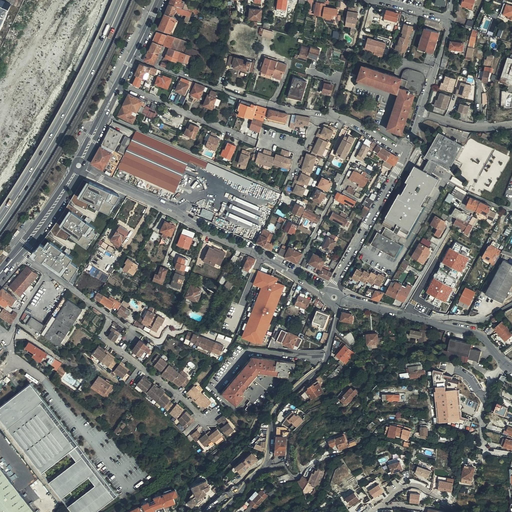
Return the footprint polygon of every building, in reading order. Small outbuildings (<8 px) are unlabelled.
[(12,5),(0,0),(0,28),(1,30),(12,5)] [(189,10),(190,7),(191,6),(191,4),(186,3),(185,4),(172,0),(171,0),(170,4),(189,10)] [(288,0),(278,0),(277,11),(286,13),(288,0)] [(465,0),(465,2),(464,1),(462,6),(473,10),(476,0),(465,0)] [(511,2),(507,1),(506,4),(505,4),(500,18),(506,20),(507,16),(511,17),(510,19),(511,19),(511,2)] [(192,13),(194,8),(190,7),(189,10),(170,4),(166,14),(173,16),(174,16),(176,12),(191,16),(192,13)] [(203,12),(204,10),(195,7),(194,8),(192,13),(199,15),(201,12),(203,12)] [(250,19),(261,20),(262,10),(251,9),(250,19)] [(387,10),(385,19),(397,22),(399,13),(387,10)] [(359,13),(355,12),(348,11),(346,22),(353,23),(352,26),(356,26),(359,13)] [(177,19),(174,16),(173,16),(166,14),(159,29),(171,33),(177,19)] [(353,23),(346,22),(345,27),(352,28),(351,31),(355,32),(356,29),(356,26),(352,26),(353,23)] [(412,31),(414,26),(405,24),(398,45),(397,45),(395,50),(406,53),(412,31)] [(433,53),(439,32),(426,28),(420,49),(433,53)] [(273,36),(274,32),(264,29),(263,34),(262,37),(272,40),(273,36)] [(476,37),(478,31),(474,29),(470,43),(469,48),(474,49),(476,42),(476,37)] [(158,32),(153,42),(163,46),(165,47),(169,48),(170,48),(172,49),(175,38),(158,32)] [(375,50),(374,54),(383,56),(387,42),(368,37),(365,48),(375,50)] [(190,43),(175,38),(172,49),(186,54),(188,48),(190,43)] [(466,47),(467,47),(468,42),(464,41),(464,44),(452,42),(450,49),(465,51),(466,47)] [(163,46),(153,42),(153,44),(149,51),(159,55),(163,46)] [(311,47),(310,49),(310,50),(308,50),(308,48),(302,47),(299,57),(308,59),(308,58),(313,59),(313,57),(318,58),(320,50),(311,47)] [(172,49),(170,48),(165,59),(171,60),(177,63),(178,61),(187,65),(189,60),(191,61),(192,56),(186,54),(172,49)] [(207,55),(188,48),(186,54),(192,56),(205,60),(207,55)] [(473,53),(474,49),(469,48),(468,48),(467,52),(466,56),(472,58),(473,53)] [(159,55),(149,51),(145,61),(155,65),(159,55)] [(246,72),(249,72),(252,63),(231,57),(228,65),(231,66),(231,67),(234,68),(235,67),(246,70),(246,72)] [(511,58),(509,57),(501,80),(511,84),(511,58)] [(262,72),(273,76),(282,78),(284,71),(285,72),(288,65),(266,58),(261,72),(262,72)] [(156,75),(158,69),(147,66),(140,63),(135,75),(137,76),(143,78),(147,80),(150,74),(151,73),(156,75)] [(405,79),(362,65),(357,80),(376,86),(399,94),(387,129),(401,134),(403,130),(403,131),(415,95),(410,93),(410,91),(405,90),(408,81),(405,79)] [(142,80),(143,78),(137,76),(135,80),(143,84),(144,81),(142,80)] [(163,78),(158,77),(156,84),(168,88),(171,78),(164,76),(163,78)] [(444,83),(442,89),(452,93),(457,79),(446,76),(444,83)] [(190,89),(193,82),(179,77),(177,80),(180,81),(176,90),(184,94),(187,88),(190,89)] [(301,97),(306,82),(303,81),(303,80),(294,77),(289,94),(301,97)] [(203,90),(206,91),(207,88),(202,85),(193,82),(190,89),(193,90),(191,94),(199,98),(200,98),(203,90)] [(334,85),(330,84),(325,83),(323,93),(331,95),(334,85)] [(459,90),(457,96),(468,99),(472,86),(462,83),(459,90)] [(215,102),(216,98),(215,97),(216,92),(211,91),(210,95),(208,95),(204,105),(212,109),(214,104),(215,104),(216,102),(215,102)] [(503,106),(511,105),(511,91),(502,92),(503,106)] [(438,100),(436,106),(447,110),(451,96),(441,93),(438,100)] [(123,105),(130,109),(137,112),(140,105),(143,100),(137,97),(129,94),(123,105)] [(234,104),(236,98),(226,95),(224,101),(234,104)] [(260,133),(262,124),(267,109),(253,105),(242,100),(237,112),(239,112),(238,115),(243,117),(244,116),(252,119),(249,129),(260,133)] [(150,108),(158,111),(160,106),(153,103),(150,108)] [(458,111),(468,114),(470,106),(461,103),(458,111)] [(143,114),(146,108),(144,107),(140,105),(137,112),(143,114)] [(131,115),(133,111),(123,106),(118,116),(133,123),(136,117),(134,116),(131,115)] [(286,122),(288,114),(284,113),(270,109),(268,117),(286,122)] [(295,123),(308,126),(310,118),(309,117),(296,115),(295,123)] [(187,128),(185,131),(184,134),(195,139),(200,127),(190,123),(188,128),(187,128)] [(110,127),(102,144),(114,150),(123,133),(110,127)] [(324,127),(323,129),(324,130),(324,131),(322,130),(319,129),(317,133),(324,136),(330,139),(334,131),(324,127)] [(258,140),(260,133),(249,129),(247,134),(245,133),(245,135),(258,140)] [(124,155),(124,156),(131,159),(139,142),(140,143),(144,134),(137,130),(132,139),(128,148),(124,155)] [(426,157),(430,159),(438,163),(450,170),(464,146),(439,132),(426,157)] [(323,139),(324,136),(317,133),(316,136),(319,138),(320,138),(319,140),(318,139),(316,144),(325,148),(328,142),(323,139)] [(165,143),(144,134),(140,143),(149,146),(169,155),(198,168),(198,167),(199,165),(201,159),(165,143)] [(215,150),(220,139),(210,135),(206,146),(215,150)] [(341,154),(346,156),(355,138),(349,135),(348,138),(347,140),(344,139),(338,151),(342,152),(341,154)] [(128,148),(132,139),(126,136),(121,145),(128,148)] [(149,146),(140,143),(139,142),(131,159),(141,163),(145,153),(149,146)] [(230,160),(236,146),(228,143),(225,150),(223,149),(220,156),(230,160)] [(110,164),(103,177),(111,180),(113,177),(119,166),(124,156),(124,155),(118,152),(114,150),(102,144),(92,162),(96,164),(103,168),(106,162),(110,164)] [(321,156),(325,148),(316,144),(315,146),(316,147),(315,148),(314,148),(311,146),(309,150),(321,156)] [(357,155),(364,159),(370,147),(363,144),(357,155)] [(128,148),(121,145),(118,152),(124,155),(128,148)] [(392,170),(399,158),(398,158),(390,153),(378,145),(375,148),(373,152),(383,159),(390,163),(391,164),(388,168),(392,170)] [(254,154),(251,161),(263,164),(268,151),(264,150),(263,153),(262,155),(261,154),(261,153),(258,152),(258,155),(254,154)] [(275,157),(272,164),(281,166),(286,151),(282,150),(280,155),(280,156),(278,156),(279,155),(276,154),(275,157)] [(244,155),(244,154),(241,153),(238,163),(246,166),(251,152),(247,151),(246,154),(246,155),(245,156),(244,155)] [(268,151),(263,164),(271,167),(272,164),(275,157),(272,156),(272,158),(270,157),(271,156),(272,152),(268,151)] [(286,151),(281,166),(289,169),(292,159),(289,158),(289,159),(287,159),(288,158),(290,152),(286,151)] [(345,159),(346,156),(341,154),(342,152),(338,151),(336,154),(345,159)] [(145,153),(141,163),(180,179),(181,180),(185,169),(145,153)] [(301,160),(314,165),(316,157),(306,153),(306,156),(307,156),(306,158),(305,158),(305,157),(302,157),(301,160)] [(124,156),(119,166),(176,189),(180,179),(141,163),(131,159),(124,156)] [(208,162),(201,159),(199,165),(206,168),(208,162)] [(430,159),(425,168),(433,172),(438,163),(430,159)] [(311,173),(314,165),(301,160),(299,164),(303,165),(304,166),(303,168),(302,167),(301,170),(311,173)] [(100,173),(102,177),(103,177),(110,164),(106,162),(103,168),(100,173)] [(212,164),(208,162),(206,168),(205,170),(249,189),(252,182),(252,181),(250,181),(212,164)] [(96,164),(93,168),(100,173),(103,168),(96,164)] [(424,170),(416,165),(402,189),(404,191),(402,194),(400,193),(383,225),(387,227),(382,234),(378,232),(371,244),(395,258),(402,246),(398,243),(402,236),(406,238),(424,206),(422,205),(424,202),(426,203),(439,179),(431,174),(424,170)] [(119,166),(113,177),(172,201),(176,189),(119,166)] [(371,176),(367,173),(365,177),(356,172),(356,173),(353,171),(349,178),(352,179),(352,180),(364,187),(368,179),(369,180),(371,176)] [(294,181),(301,184),(301,183),(307,185),(310,177),(301,173),(300,176),(301,176),(301,178),(299,177),(296,176),(294,181)] [(71,197),(81,203),(85,205),(90,196),(85,193),(92,181),(84,177),(81,181),(71,197)] [(113,177),(111,180),(116,182),(168,204),(170,205),(172,201),(113,177)] [(328,190),(330,185),(331,182),(322,178),(318,186),(327,191),(328,190)] [(300,186),(301,184),(294,181),(292,186),(295,188),(296,188),(295,190),(294,189),(293,192),(302,196),(306,189),(300,186)] [(324,198),(326,193),(318,189),(313,198),(320,202),(323,197),(324,198)] [(127,196),(113,190),(111,194),(102,210),(100,213),(107,216),(111,219),(113,220),(127,196)] [(97,207),(102,210),(111,194),(106,191),(97,207)] [(462,200),(466,195),(457,191),(455,196),(462,200)] [(355,204),(356,204),(357,201),(356,201),(356,202),(338,192),(335,197),(336,198),(335,199),(344,204),(345,202),(354,206),(355,204)] [(370,208),(374,201),(367,197),(362,204),(365,206),(370,208)] [(475,200),(470,197),(466,206),(471,208),(475,200)] [(307,204),(299,200),(297,204),(296,203),(294,207),(292,212),(300,216),(302,213),(303,213),(305,209),(307,204)] [(478,201),(475,200),(471,208),(477,211),(481,202),(478,201)] [(489,216),(492,211),(491,210),(492,207),(481,202),(477,211),(489,216)] [(365,216),(370,208),(365,206),(360,214),(364,217),(365,216)] [(200,215),(212,219),(215,212),(203,208),(200,215)] [(473,217),(474,215),(472,214),(471,217),(468,215),(468,213),(463,211),(463,212),(456,208),(452,215),(458,218),(469,224),(473,217)] [(319,222),(321,217),(305,209),(303,213),(303,214),(319,222)] [(497,213),(492,211),(489,216),(487,218),(494,221),(497,213)] [(258,228),(268,215),(265,212),(261,217),(257,214),(256,216),(252,213),(251,214),(249,212),(247,216),(258,224),(256,227),(258,228)] [(348,221),(348,220),(333,213),(330,218),(345,226),(348,227),(350,222),(348,221)] [(69,219),(61,214),(53,226),(56,227),(62,232),(63,232),(69,224),(77,228),(79,224),(69,219)] [(318,224),(319,222),(303,214),(302,216),(318,224)] [(215,224),(226,229),(229,221),(215,216),(212,222),(215,224)] [(439,237),(446,225),(445,224),(446,222),(436,216),(432,224),(439,229),(436,234),(439,237)] [(464,232),(468,235),(477,219),(473,217),(469,224),(458,218),(456,221),(455,223),(462,227),(466,229),(465,232),(464,232)] [(171,236),(176,226),(165,221),(161,231),(164,233),(162,236),(166,238),(168,234),(171,236)] [(297,228),(298,225),(288,221),(283,229),(292,233),(295,227),(297,228)] [(299,230),(306,234),(308,230),(298,225),(297,228),(297,229),(299,230)] [(129,232),(119,227),(110,240),(114,242),(113,245),(118,248),(129,232)] [(153,229),(142,249),(149,253),(160,233),(153,229)] [(265,247),(271,250),(274,245),(267,241),(270,233),(263,230),(257,242),(265,247)] [(182,233),(178,243),(190,247),(193,238),(182,233)] [(64,237),(57,248),(74,258),(81,247),(64,237)] [(336,241),(334,240),(329,237),(323,248),(331,252),(336,241)] [(432,242),(424,238),(421,243),(429,247),(432,242)] [(444,300),(448,302),(470,256),(468,255),(471,248),(457,241),(454,247),(450,246),(428,292),(429,292),(426,300),(440,307),(444,300)] [(429,247),(421,243),(413,257),(424,263),(431,251),(429,251),(430,248),(429,247)] [(204,261),(209,263),(211,260),(220,264),(225,253),(220,250),(221,248),(214,244),(212,249),(210,247),(204,261)] [(57,248),(51,245),(48,251),(66,261),(71,263),(83,270),(86,265),(74,258),(57,248)] [(81,247),(74,258),(86,265),(93,253),(81,247)] [(286,258),(297,264),(302,254),(297,251),(293,249),(290,247),(285,257),(286,258)] [(45,249),(42,255),(49,259),(58,265),(59,263),(63,265),(66,261),(48,251),(45,249)] [(492,262),(497,254),(491,251),(488,249),(483,257),(492,262)] [(323,277),(330,280),(333,273),(329,271),(330,268),(323,265),(325,259),(314,254),(307,268),(323,277)] [(243,268),(248,271),(250,267),(254,259),(249,256),(243,268)] [(177,268),(184,270),(186,266),(188,266),(188,264),(187,263),(188,260),(179,257),(175,267),(176,268),(177,268)] [(128,271),(129,271),(134,262),(128,258),(125,263),(126,264),(123,269),(128,272),(128,271)] [(254,259),(250,267),(257,270),(259,265),(261,262),(254,259)] [(329,266),(335,270),(338,264),(339,264),(333,260),(329,266)] [(511,263),(504,260),(486,294),(503,303),(509,291),(511,292),(511,263)] [(129,271),(134,275),(139,268),(137,267),(138,265),(134,262),(129,271)] [(274,274),(280,278),(283,274),(267,264),(263,262),(261,266),(261,267),(267,269),(274,274)] [(38,276),(27,267),(10,287),(20,296),(38,276)] [(165,276),(167,269),(161,267),(159,275),(156,274),(153,280),(162,283),(163,280),(165,280),(166,277),(165,276)] [(110,277),(92,268),(89,274),(106,283),(110,277)] [(184,276),(185,271),(184,270),(177,268),(175,275),(171,287),(179,290),(181,284),(182,284),(185,277),(184,276)] [(381,287),(386,277),(380,273),(378,275),(372,271),(371,274),(365,270),(364,272),(358,268),(352,278),(359,282),(360,280),(366,283),(367,281),(373,285),(374,283),(381,287)] [(229,292),(235,283),(228,279),(223,288),(229,292)] [(387,293),(396,298),(397,298),(402,287),(403,286),(393,280),(387,293)] [(187,297),(196,301),(197,302),(200,295),(199,294),(201,289),(191,285),(186,297),(187,297)] [(397,298),(396,298),(405,302),(407,296),(408,296),(413,287),(408,285),(407,289),(402,287),(397,298)] [(3,288),(0,291),(0,294),(9,302),(13,305),(17,308),(20,310),(22,304),(3,288)] [(462,295),(473,300),(476,293),(466,288),(462,295)] [(377,290),(372,299),(380,301),(385,292),(377,290)] [(95,298),(100,302),(104,296),(95,291),(95,292),(96,292),(95,293),(96,294),(97,295),(95,298)] [(0,294),(0,303),(5,308),(8,303),(9,302),(0,294)] [(311,300),(299,295),(295,304),(307,309),(311,300)] [(104,296),(100,302),(111,309),(113,305),(114,306),(116,303),(104,296)] [(45,326),(28,315),(23,322),(40,333),(59,345),(82,310),(64,297),(45,326)] [(322,308),(325,304),(317,297),(315,301),(322,308)] [(120,306),(118,309),(119,310),(117,314),(125,319),(127,316),(124,313),(127,310),(120,306)] [(3,319),(11,325),(12,323),(18,315),(9,309),(7,312),(3,319)] [(152,312),(148,310),(141,323),(146,326),(147,324),(149,325),(153,326),(151,329),(157,332),(161,326),(159,325),(160,323),(162,324),(165,319),(152,312)] [(317,311),(313,322),(320,325),(319,327),(324,329),(329,316),(317,311)] [(353,314),(342,312),(340,320),(352,323),(353,320),(354,320),(355,319),(353,314)] [(511,335),(511,332),(503,322),(495,329),(505,341),(511,335)] [(112,327),(108,333),(110,334),(109,336),(108,337),(115,342),(121,333),(112,327)] [(273,339),(277,340),(282,329),(278,328),(273,339)] [(282,329),(277,340),(276,341),(293,349),(294,347),(298,348),(303,340),(282,329)] [(422,332),(421,332),(419,338),(418,342),(423,343),(423,341),(424,341),(430,340),(432,339),(433,337),(430,336),(430,331),(423,330),(422,332)] [(211,351),(220,355),(224,346),(188,332),(185,338),(190,340),(190,341),(195,343),(195,344),(202,347),(211,351)] [(357,344),(352,332),(345,334),(344,338),(351,345),(357,344)] [(441,343),(443,333),(436,332),(434,342),(441,343)] [(367,335),(367,345),(372,345),(372,348),(378,348),(378,344),(379,344),(378,334),(367,335)] [(451,339),(443,337),(441,344),(439,349),(443,350),(448,351),(451,339)] [(133,351),(144,359),(147,354),(149,353),(141,347),(144,343),(139,339),(136,343),(137,344),(133,351)] [(448,351),(443,350),(441,358),(467,364),(468,359),(479,362),(482,352),(471,349),(472,344),(451,339),(448,351)] [(53,362),(55,359),(29,343),(26,347),(35,353),(33,356),(40,361),(44,356),(49,359),(53,362)] [(153,345),(149,343),(147,345),(144,343),(141,347),(149,353),(150,354),(151,352),(150,351),(150,350),(151,348),(153,345)] [(337,356),(344,362),(348,358),(353,352),(346,345),(337,356)] [(93,354),(101,361),(107,353),(108,352),(109,352),(106,349),(105,351),(104,352),(98,347),(93,354)] [(107,353),(101,361),(112,369),(117,363),(114,360),(115,359),(107,353)] [(155,365),(162,371),(168,363),(158,355),(152,362),(155,364),(155,365)] [(290,371),(294,372),(296,363),(253,357),(223,393),(237,405),(245,396),(242,394),(244,392),(243,391),(258,372),(289,376),(290,371)] [(346,366),(343,363),(341,360),(339,363),(341,365),(336,370),(328,378),(330,380),(337,375),(346,366)] [(121,362),(114,371),(123,378),(128,371),(122,367),(124,365),(125,364),(121,362)] [(167,377),(172,382),(173,380),(180,373),(170,365),(161,375),(166,379),(167,377)] [(60,366),(56,373),(63,376),(67,370),(60,366)] [(417,372),(416,367),(409,368),(411,379),(426,377),(426,375),(424,375),(423,371),(417,372)] [(460,393),(462,386),(447,380),(449,375),(446,374),(447,371),(435,368),(433,375),(441,377),(438,385),(460,393)] [(173,380),(180,386),(181,385),(184,388),(190,381),(180,373),(173,380)] [(99,375),(93,385),(108,396),(114,386),(110,383),(106,380),(99,375)] [(137,384),(145,392),(151,385),(145,380),(146,379),(148,378),(144,375),(137,384)] [(319,383),(316,376),(304,387),(305,388),(295,397),(299,400),(303,398),(307,402),(311,400),(306,391),(319,383)] [(506,378),(502,376),(498,382),(502,384),(506,378)] [(29,383),(0,405),(0,416),(73,511),(101,511),(117,500),(29,383)] [(324,393),(319,383),(306,391),(311,400),(324,393)] [(147,393),(157,401),(163,394),(164,393),(166,391),(161,387),(159,388),(154,384),(147,393)] [(108,396),(93,385),(91,387),(106,398),(108,396)] [(191,399),(194,402),(194,401),(196,400),(202,393),(194,385),(188,392),(193,397),(192,398),(191,399)] [(347,405),(359,392),(356,389),(355,391),(351,388),(343,396),(344,397),(341,400),(347,405)] [(212,402),(202,393),(196,400),(202,406),(203,406),(206,408),(212,402)] [(406,402),(406,394),(396,393),(396,395),(383,394),(383,402),(389,402),(389,401),(406,402)] [(157,401),(167,410),(172,403),(169,401),(170,400),(163,394),(157,401)] [(257,407),(250,401),(247,405),(248,407),(245,410),(251,415),(257,407)] [(167,410),(177,418),(183,411),(176,405),(175,406),(172,403),(167,410)] [(508,408),(503,405),(502,408),(497,405),(494,412),(505,416),(507,411),(508,408)] [(288,425),(299,413),(296,410),(290,417),(285,422),(288,425)] [(122,420),(127,423),(132,415),(127,412),(122,420)] [(186,423),(189,426),(195,420),(193,417),(192,418),(185,412),(178,419),(184,425),(186,423)] [(226,419),(223,415),(217,420),(219,424),(222,422),(226,419)] [(114,432),(119,435),(127,423),(122,420),(114,432)] [(235,430),(229,422),(225,425),(221,428),(227,436),(235,430)] [(388,436),(395,438),(396,435),(398,427),(398,425),(395,424),(395,426),(391,425),(390,427),(388,436)] [(405,426),(404,428),(402,436),(401,438),(409,440),(412,429),(405,426)] [(283,432),(283,428),(278,427),(277,437),(274,436),(273,449),(276,449),(275,454),(285,455),(287,438),(291,438),(291,432),(283,432)] [(404,428),(398,427),(396,435),(402,436),(404,428)] [(504,430),(502,434),(510,437),(510,436),(511,436),(511,428),(509,427),(507,431),(504,430)] [(212,441),(214,443),(223,436),(218,429),(212,434),(208,436),(212,441)] [(197,436),(200,433),(198,430),(191,435),(193,438),(197,436)] [(205,447),(212,441),(208,436),(206,434),(203,436),(199,439),(205,447)] [(347,443),(344,435),(329,441),(330,445),(337,443),(340,450),(348,447),(347,443)] [(511,440),(506,439),(506,440),(504,446),(503,448),(509,450),(509,449),(511,450),(511,449),(511,440)] [(266,441),(260,440),(260,445),(258,445),(256,448),(259,450),(265,452),(266,448),(266,447),(266,441)] [(251,464),(257,458),(252,452),(246,457),(247,458),(243,461),(242,461),(237,465),(235,467),(240,473),(247,467),(247,466),(249,464),(248,463),(250,462),(251,463),(251,464)] [(391,473),(403,470),(401,457),(389,459),(391,473)] [(429,478),(431,470),(418,465),(415,473),(429,478)] [(34,511),(0,466),(0,511),(34,511)] [(464,468),(462,479),(472,481),(475,468),(470,467),(470,469),(464,468)] [(316,474),(312,483),(311,485),(316,487),(316,485),(319,487),(321,482),(321,481),(324,474),(324,473),(325,471),(319,468),(318,471),(316,474)] [(301,480),(298,481),(303,491),(310,481),(303,476),(301,480)] [(453,492),(455,478),(440,476),(438,490),(453,492)] [(369,488),(380,483),(378,479),(367,484),(369,488)] [(207,487),(204,481),(194,486),(195,490),(195,493),(197,498),(199,500),(207,494),(206,492),(209,490),(210,487),(209,486),(207,487)] [(375,498),(385,491),(380,484),(370,491),(375,498)] [(149,511),(176,503),(174,497),(179,496),(176,488),(162,493),(153,496),(155,502),(150,504),(150,503),(122,511),(149,511)] [(259,493),(253,501),(250,504),(251,505),(255,508),(256,509),(268,495),(262,490),(259,493)] [(256,491),(249,498),(253,501),(259,493),(256,491)] [(346,496),(351,505),(361,499),(356,491),(346,496)] [(411,503),(421,503),(420,492),(411,492),(411,503)]
